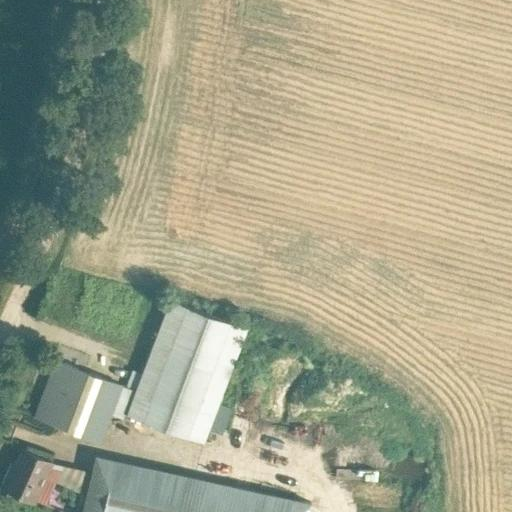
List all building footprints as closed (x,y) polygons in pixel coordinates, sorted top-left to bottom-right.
[(247,328),(170,299),(127,412),(204,441),(227,380),(247,328)] [(56,422),(100,440),(121,383),(77,366),(58,359),(37,415),(56,422)] [(227,380),(209,429),(222,434),(241,385),(227,380)] [(2,487),(18,494),(19,492),(34,499),(35,497),(46,502),(62,467),(51,462),(51,461),(24,448),(13,472),(9,470),(2,487)] [(82,511),(306,511),(309,501),(96,454),(82,511)]
